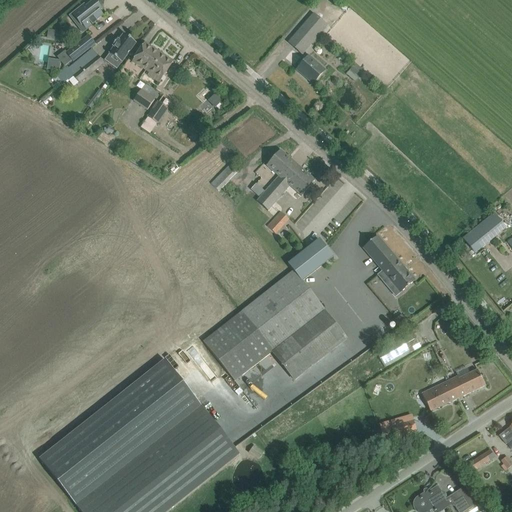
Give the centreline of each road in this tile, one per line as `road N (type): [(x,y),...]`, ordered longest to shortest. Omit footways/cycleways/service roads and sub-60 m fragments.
road 1 (tertiary): [(511,361),(366,190),(148,0)]
road 2 (unclassified): [(346,511),(511,400)]
